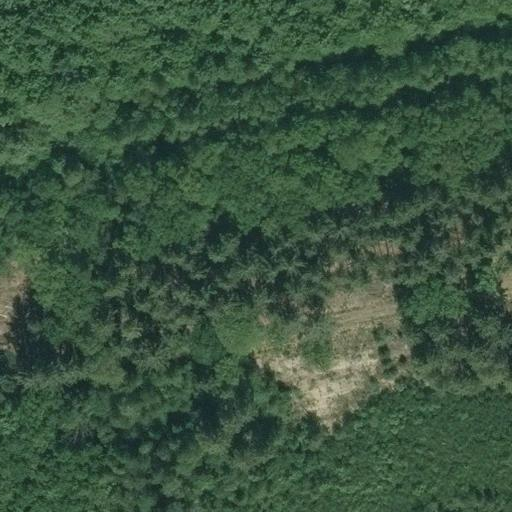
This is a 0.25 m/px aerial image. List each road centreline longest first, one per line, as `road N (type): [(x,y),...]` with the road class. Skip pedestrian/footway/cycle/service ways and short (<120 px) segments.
road 1 (track): [(511,277),(0,388)]
road 2 (track): [(237,338),(219,511)]
